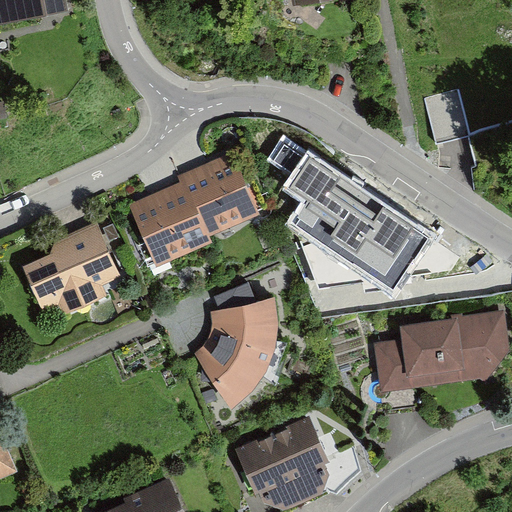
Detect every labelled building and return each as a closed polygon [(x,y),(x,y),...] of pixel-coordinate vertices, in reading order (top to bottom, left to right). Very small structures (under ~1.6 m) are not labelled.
[(65,0),(0,0),(0,24),(68,12),(65,0)] [(469,78),(426,86),(436,138),(478,130),(469,78)] [(211,232),(261,209),(234,150),(178,175),(181,180),(186,177),(211,232)] [(130,203),(157,263),(214,238),(211,232),(186,177),(181,180),(130,203)] [(345,251),(352,235),(381,247),(398,204),(329,177),(306,236),(345,251)] [(98,225),(23,257),(46,313),(122,281),(98,225)] [(418,267),(387,256),(376,286),(407,297),(418,267)] [(253,284),(218,294),(221,305),(256,295),(253,284)] [(277,296),(216,310),(214,327),(212,336),(205,347),(197,355),(232,410),(256,390),(267,372),(275,349),(278,326),(277,296)] [(403,343),(380,345),(383,393),(493,381),(510,352),(506,313),(402,326),(403,343)] [(310,419),(237,450),(256,494),(329,463),(310,419)] [(0,480),(17,474),(0,433),(0,480)] [(184,511),(172,482),(99,511),(184,511)]
